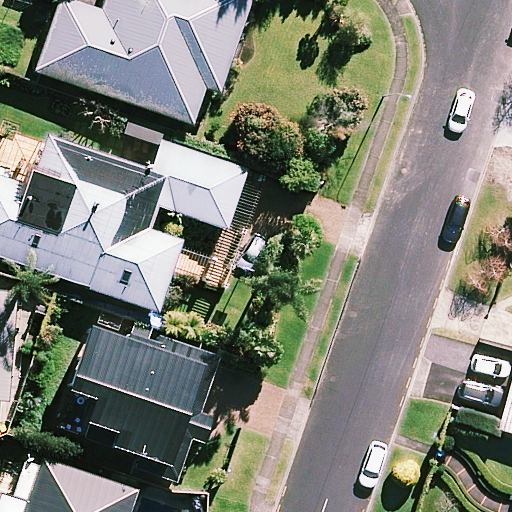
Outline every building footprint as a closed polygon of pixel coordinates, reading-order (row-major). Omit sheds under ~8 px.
[(247,0),(105,0),(102,12),(66,0),(59,0),(36,70),(190,122),(203,85),(217,90),(247,0)] [(217,251),(244,168),(155,138),(144,169),(46,136),(30,183),(0,172),(0,256),(156,309),(180,238),(217,251)] [(0,421),(4,422),(16,288),(0,286),(0,421)] [(58,423),(160,459),(171,427),(192,435),(202,407),(181,400),(193,363),(91,328),(58,423)] [(511,388),(503,422),(511,424),(511,388)] [(124,511),(132,486),(39,457),(22,511),(124,511)]
